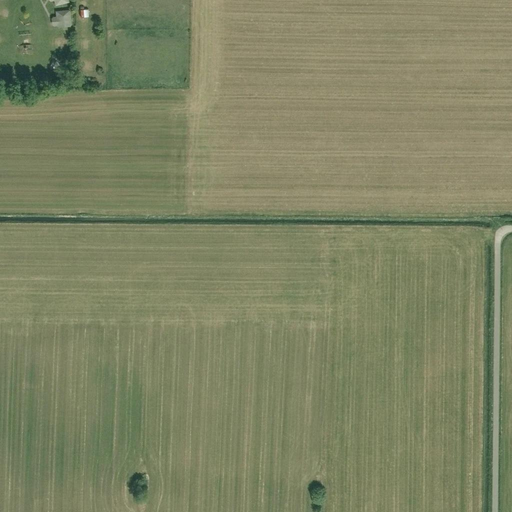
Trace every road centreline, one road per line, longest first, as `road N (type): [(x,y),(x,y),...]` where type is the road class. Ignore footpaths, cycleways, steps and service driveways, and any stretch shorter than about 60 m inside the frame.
road 1 (unknown): [(0,258),(156,258),(209,243),(466,244),(464,511)]
road 2 (unclassified): [(495,511),(498,243),(511,229)]
road 3 (unknown): [(269,243),(271,332),(394,330)]
road 4 (unknown): [(221,511),(393,511)]
